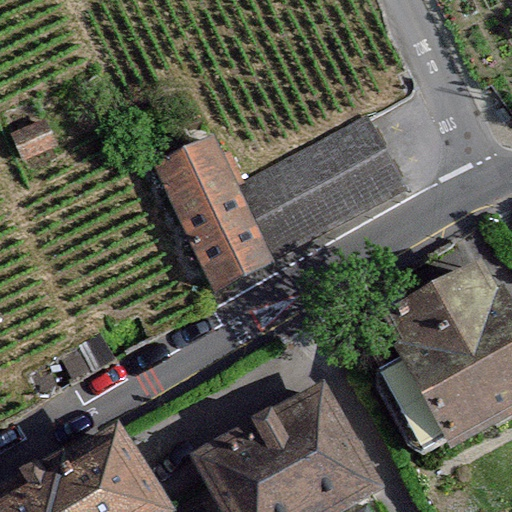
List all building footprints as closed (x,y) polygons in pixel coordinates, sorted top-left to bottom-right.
[(408,193),(371,120),(236,189),(274,262),(408,193)] [(50,132),(20,143),(30,170),(60,159),(50,132)] [(236,189),(221,157),(169,183),(226,299),(279,273),(274,262),(236,189)] [(485,288),(402,333),(471,462),(511,439),(511,319),(504,324),(485,288)] [(325,378),(191,453),(224,511),(341,511),(387,487),(325,378)] [(170,511),(179,508),(143,443),(89,473),(18,511),(170,511)]
